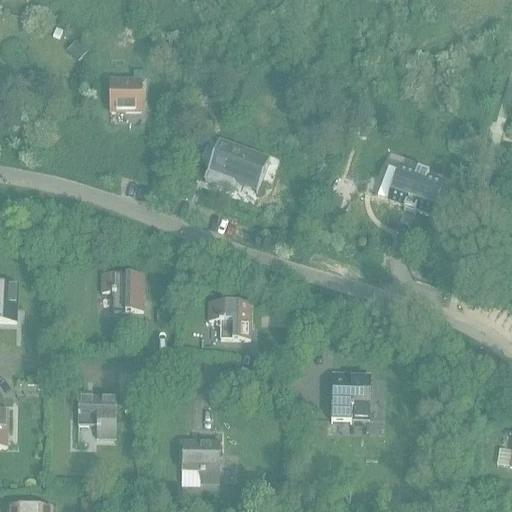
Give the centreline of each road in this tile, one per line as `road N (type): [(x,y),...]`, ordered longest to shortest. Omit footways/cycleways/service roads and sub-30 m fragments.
road 1 (residential): [(511,362),(453,322),(111,204),(0,177)]
road 2 (unclassified): [(279,390),(205,374),(0,369)]
